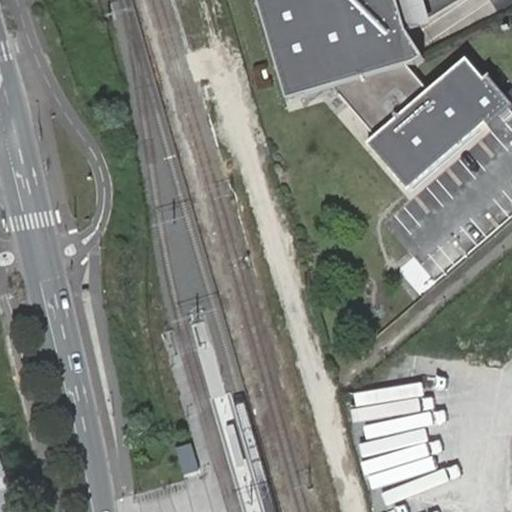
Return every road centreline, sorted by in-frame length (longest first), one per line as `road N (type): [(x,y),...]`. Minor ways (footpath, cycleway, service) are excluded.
road 1 (track): [(353,511),(211,0)]
road 2 (secondary): [(102,511),(20,164)]
